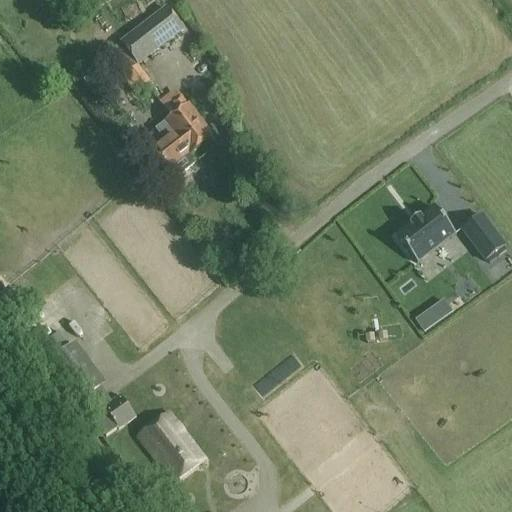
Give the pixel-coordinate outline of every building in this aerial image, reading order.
[(167,7),(120,43),(121,45),(112,52),(129,74),(185,31),(167,7)] [(163,125),(173,137),(154,152),(168,171),(190,157),(190,156),(213,138),(181,96),(165,109),(172,117),(163,125)] [(436,209),(422,220),(421,219),(412,226),(412,227),(398,238),(419,265),(457,236),(436,209)] [(482,217),(463,231),(488,263),(507,248),(482,217)] [(436,326),(427,314),(416,322),(424,334),(436,326)] [(47,365),(78,406),(107,385),(76,343),(47,365)] [(104,410),(93,418),(97,425),(107,438),(117,430),(118,432),(136,419),(121,397),(103,410),(104,410)] [(174,484),(205,461),(169,415),(138,438),(174,484)]
